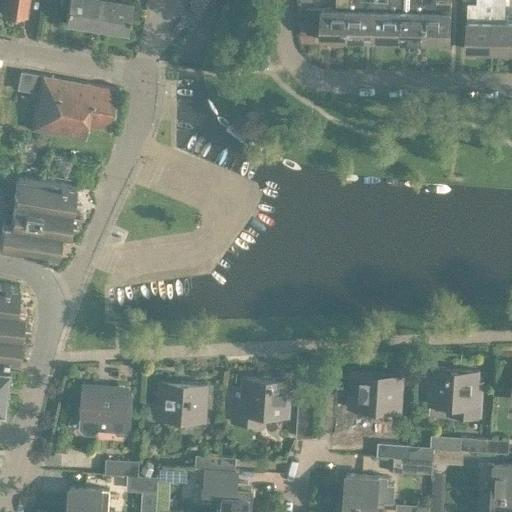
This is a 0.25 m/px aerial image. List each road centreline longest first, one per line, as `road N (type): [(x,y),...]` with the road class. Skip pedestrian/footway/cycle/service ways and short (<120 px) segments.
road 1 (residential): [(127,145),(237,197),(217,241),(198,254),(123,260),(85,251)]
road 2 (residential): [(511,84),(308,75),(285,55),(282,0)]
road 3 (residential): [(5,511),(50,310),(46,291)]
road 4 (residential): [(127,145),(142,71),(0,46)]
